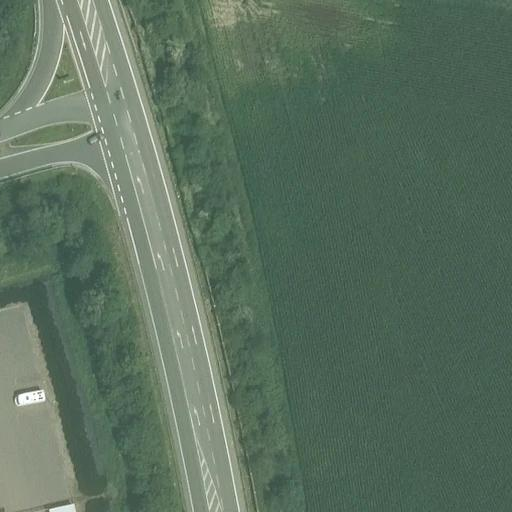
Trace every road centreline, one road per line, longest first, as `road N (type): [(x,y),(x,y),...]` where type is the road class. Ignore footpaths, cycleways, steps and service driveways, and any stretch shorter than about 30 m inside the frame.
road 1 (secondary): [(124,135),(213,511)]
road 2 (trunk): [(65,0),(43,80),(8,135)]
road 3 (trunk): [(0,172),(124,135)]
